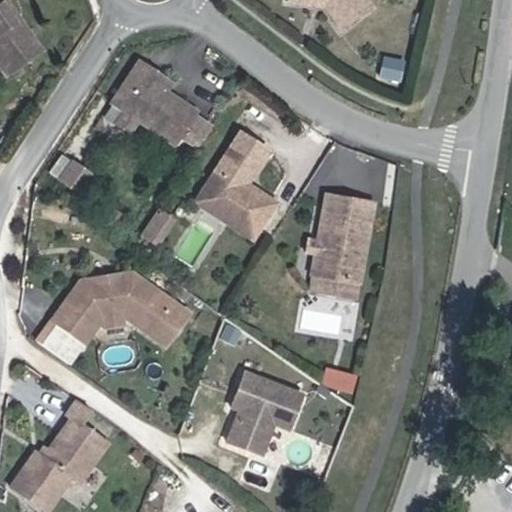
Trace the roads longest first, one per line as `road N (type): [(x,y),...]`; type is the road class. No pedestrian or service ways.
road 1 (unclassified): [(483,156),(443,383),(407,511)]
road 2 (unclassified): [(185,2),(347,121),(483,156)]
road 3 (unknown): [(0,355),(161,445),(225,469)]
road 4 (residential): [(127,12),(18,170),(0,209)]
road 5 (unclassified): [(502,0),(483,156)]
